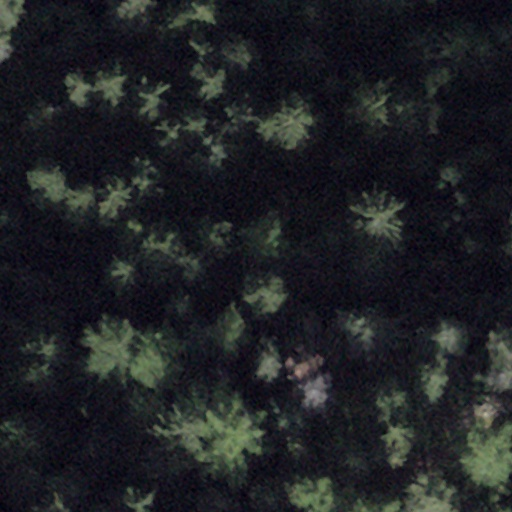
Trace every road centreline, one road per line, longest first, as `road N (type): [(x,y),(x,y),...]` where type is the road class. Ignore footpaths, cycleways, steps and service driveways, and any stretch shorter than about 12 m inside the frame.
road 1 (track): [(0,78),(90,39),(451,21),(484,0)]
road 2 (track): [(511,431),(419,439),(362,511)]
